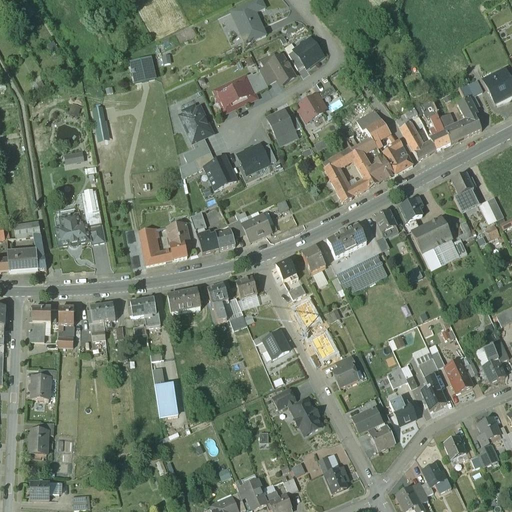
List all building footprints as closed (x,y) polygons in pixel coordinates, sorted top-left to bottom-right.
[(396,18),(401,13),(391,5),(387,10),(396,18)] [(265,25),(261,15),(233,29),(238,38),(242,36),(244,41),(238,44),(245,59),(255,54),(256,57),(266,52),(256,30),(265,25)] [(35,29),(30,22),(23,26),(29,34),(35,29)] [(300,61),(293,66),(304,81),(306,84),(323,72),(310,54),(305,57),(300,61)] [(304,81),(293,66),(288,70),(297,85),(304,81)] [(282,72),(267,81),(270,86),(272,86),(277,95),(280,100),(294,92),(282,72)] [(151,75),(131,80),(136,99),(155,95),(151,75)] [(414,75),(407,78),(412,89),(418,86),(414,75)] [(270,86),(267,81),(259,86),(260,87),(267,101),(277,95),(272,86),(270,86)] [(511,98),(504,83),(483,94),(494,117),(511,107),(511,98)] [(267,101),(260,87),(253,90),(252,89),(246,92),(248,97),(254,109),(254,110),(268,103),(267,101)] [(246,92),(222,103),(224,107),(225,107),(225,108),(248,97),(246,92)] [(476,94),(467,98),(472,109),(482,105),(476,94)] [(248,97),(225,108),(225,107),(224,107),(217,110),(218,112),(216,117),(221,119),(223,123),(254,109),(248,97)] [(467,98),(458,102),(464,113),(469,111),(472,109),(467,98)] [(254,109),(223,123),(225,128),(256,114),(254,110),(254,109)] [(327,123),(318,109),(313,112),(322,126),(327,123)] [(464,113),(457,117),(465,131),(466,131),(474,128),(477,127),(469,111),(464,113)] [(313,112),(300,120),(305,128),(301,130),(306,138),(309,135),(309,136),(323,128),(322,126),(313,112)] [(432,132),(438,129),(431,112),(414,121),(415,123),(422,137),(428,135),(432,132)] [(200,122),(195,124),(194,122),(183,127),(184,129),(180,131),(193,160),(205,155),(204,153),(212,149),(200,122)] [(416,140),(422,137),(415,123),(395,133),(402,147),(412,142),(416,140)] [(374,125),(356,135),(362,144),(365,142),(380,134),(374,125)] [(284,126),(267,134),(277,155),(294,147),(294,146),(287,132),(284,126)] [(474,128),(466,131),(468,134),(458,138),(464,150),(481,142),(474,128)] [(301,143),(293,129),(287,132),(294,146),(301,143)] [(438,129),(432,132),(435,141),(441,137),(442,137),(438,129)] [(98,158),(110,156),(106,134),(93,137),(98,158)] [(380,134),(365,142),(371,152),(373,156),(390,147),(381,134),(380,134)] [(441,137),(435,141),(439,152),(432,155),(436,163),(449,156),(441,137)] [(458,138),(446,144),(451,155),(464,150),(458,138)] [(423,162),(412,142),(402,147),(417,172),(436,163),(432,155),(426,161),(423,162)] [(390,147),(373,156),(376,160),(377,162),(381,159),(382,162),(395,154),(390,147)] [(352,150),(346,153),(350,161),(356,159),(352,150)] [(371,152),(351,163),(356,171),(363,168),(369,164),(376,160),(373,156),(371,152)] [(395,154),(382,162),(386,168),(394,163),(402,159),(398,153),(395,154)] [(205,155),(193,160),(195,164),(183,170),(188,179),(195,176),(211,168),(205,155)] [(260,159),(249,164),(250,165),(246,166),(238,170),(247,190),(248,189),(247,187),(257,182),(258,184),(269,179),(260,159)] [(381,159),(377,162),(381,169),(382,171),(384,170),(386,168),(382,162),(381,159)] [(402,159),(394,163),(400,173),(407,168),(402,159)] [(369,164),(375,173),(381,169),(377,162),(376,160),(369,164)] [(350,161),(340,165),(347,176),(353,173),(356,171),(351,163),(350,161)] [(345,175),(337,179),(338,181),(347,176),(340,165),(320,176),(323,181),(334,175),(342,170),(345,175)] [(83,168),(66,171),(67,178),(85,175),(83,168)] [(211,168),(195,176),(199,186),(204,183),(215,178),(214,176),(211,168)] [(377,177),(371,181),(363,168),(356,171),(353,173),(362,189),(364,192),(369,200),(394,187),(394,186),(392,183),(391,181),(390,179),(384,170),(382,171),(381,169),(375,173),(377,177)] [(392,178),(386,168),(384,170),(390,179),(391,181),(390,179),(392,178)] [(392,178),(390,179),(391,181),(392,183),(394,186),(394,187),(394,188),(412,178),(407,168),(400,173),(392,178)] [(345,175),(342,170),(334,175),(337,179),(345,175)] [(214,176),(215,178),(204,183),(215,206),(236,196),(225,171),(214,176)] [(337,179),(334,175),(323,181),(332,196),(341,191),(343,190),(338,181),(337,179)] [(180,183),(182,193),(199,186),(195,176),(188,179),(180,183)] [(466,186),(451,193),(457,207),(453,209),(459,221),(479,212),(466,186)] [(354,190),(343,196),(346,201),(349,201),(358,196),(354,190)] [(343,196),(341,191),(332,196),(342,215),(352,210),(351,209),(346,201),(343,196)] [(364,192),(358,196),(362,203),(369,200),(364,192)] [(358,196),(349,201),(346,201),(351,209),(362,203),(358,196)] [(96,206),(92,207),(91,205),(85,206),(85,208),(82,208),(87,237),(88,241),(102,238),(96,206)] [(502,227),(493,208),(486,212),(495,231),(502,227)] [(418,209),(400,218),(407,233),(408,234),(415,231),(422,227),(418,220),(423,218),(418,209)] [(486,212),(477,216),(487,235),(495,231),(486,212)] [(285,214),(277,218),(280,226),(288,222),(285,214)] [(389,223),(375,230),(382,244),(396,238),(389,223)] [(201,224),(190,230),(195,243),(204,240),(207,240),(201,224)] [(233,231),(235,235),(240,233),(248,229),(246,227),(239,230),(239,229),(233,231)] [(273,238),(269,227),(263,229),(268,240),(273,238)] [(78,229),(71,230),(71,229),(66,230),(66,231),(61,232),(63,242),(56,243),(60,261),(64,260),(65,261),(68,260),(68,259),(70,259),(71,263),(75,263),(78,262),(80,258),(80,257),(82,257),(83,257),(86,257),(86,256),(90,255),(90,254),(88,241),(87,237),(80,239),(78,229)] [(243,239),(242,239),(245,245),(246,248),(249,246),(253,254),(271,246),(268,240),(263,229),(243,239)] [(440,229),(429,234),(435,248),(430,250),(434,258),(437,256),(438,257),(450,251),(451,251),(440,229)] [(407,233),(401,236),(406,246),(412,243),(419,239),(415,231),(408,234),(407,233)] [(235,235),(230,237),(234,245),(233,245),(236,250),(245,245),(242,239),(243,239),(240,233),(235,235)] [(465,233),(459,236),(463,244),(457,247),(458,250),(459,250),(460,252),(471,246),(465,233)] [(419,239),(412,243),(422,264),(434,258),(430,250),(435,248),(429,234),(419,239)] [(499,246),(494,235),(485,240),(490,250),(499,246)] [(40,237),(14,241),(16,253),(35,250),(41,249),(40,237)] [(186,237),(168,241),(171,257),(184,255),(189,254),(186,237)] [(234,245),(230,237),(227,238),(230,244),(231,244),(233,251),(236,250),(233,245),(234,245)] [(102,238),(88,241),(90,254),(91,254),(92,259),(106,256),(102,238)] [(273,238),(268,240),(271,246),(276,243),(273,238)] [(358,238),(345,244),(344,243),(339,245),(340,247),(327,253),(335,270),(366,255),(358,238)] [(204,240),(195,243),(196,244),(195,244),(197,250),(206,246),(204,240)] [(157,243),(140,246),(147,279),(174,273),(171,263),(159,266),(156,251),(159,250),(157,243)] [(230,244),(216,248),(219,262),(235,258),(233,251),(231,244),(230,244)] [(206,246),(197,250),(202,266),(219,262),(216,248),(211,248),(210,245),(206,246)] [(383,248),(376,252),(382,265),(389,262),(383,248)] [(450,251),(438,257),(446,273),(466,264),(460,252),(459,250),(458,250),(451,254),(450,251)] [(5,252),(0,253),(0,255),(3,267),(8,266),(8,253),(5,252)] [(40,257),(36,258),(37,265),(37,266),(44,265),(42,254),(40,255),(40,257)] [(171,257),(170,258),(171,263),(174,273),(187,271),(184,255),(171,257)] [(434,258),(422,264),(430,281),(446,273),(438,257),(437,256),(434,258)] [(316,258),(301,266),(310,285),(312,284),(319,298),(328,294),(327,292),(321,280),(325,277),(316,258)] [(37,265),(8,266),(9,275),(9,285),(39,283),(38,270),(37,270),(37,266),(37,265)] [(44,265),(37,266),(37,270),(38,270),(39,283),(47,283),(44,265)] [(377,265),(336,285),(340,295),(381,275),(377,265)] [(288,272),(275,279),(283,293),(289,290),(296,287),(288,272)] [(9,275),(1,275),(1,286),(9,285),(9,275)] [(336,287),(329,291),(335,303),(342,299),(336,287)] [(251,289),(236,294),(241,310),(256,305),(255,302),(253,295),(251,289)] [(289,290),(283,293),(288,302),(294,299),(289,290)] [(294,299),(288,302),(292,310),(293,311),(294,310),(306,304),(301,295),(294,299)] [(223,297),(207,302),(211,317),(212,317),(221,314),(227,312),(223,297)] [(211,317),(207,302),(202,303),(214,337),(227,333),(223,322),(215,325),(212,317),(211,317)] [(197,303),(182,306),(186,323),(201,320),(197,303)] [(260,316),(256,305),(241,310),(236,311),(237,314),(240,322),(260,316)] [(182,306),(168,309),(171,326),(186,323),(182,306)] [(292,310),(287,313),(294,326),(300,322),(294,310),(293,311),(292,310)] [(154,311),(142,313),(144,328),(146,337),(146,339),(161,337),(158,316),(155,316),(154,311)] [(142,313),(131,314),(132,322),(129,323),(130,328),(133,328),(133,330),(134,330),(144,328),(142,313)] [(221,314),(212,317),(215,325),(223,322),(222,319),(221,314)] [(223,322),(227,333),(231,332),(235,341),(246,336),(244,329),(240,322),(237,314),(222,319),(223,322)] [(114,316),(101,318),(103,333),(115,332),(114,316)] [(511,316),(495,324),(501,338),(511,332),(511,316)] [(101,318),(91,319),(92,333),(93,335),(103,333),(101,318)] [(52,321),(34,320),(33,331),(33,335),(45,335),(51,335),(52,321)] [(336,320),(330,323),(334,330),(339,327),(336,320)] [(75,322),(59,322),(59,338),(74,338),(75,333),(77,333),(77,329),(75,329),(75,322)] [(254,332),(251,326),(244,329),(246,336),(254,332)] [(144,328),(134,330),(135,338),(146,337),(144,328)] [(45,335),(33,335),(33,331),(30,330),(28,354),(45,354),(45,335)] [(105,353),(103,333),(93,335),(88,336),(89,344),(93,346),(94,355),(105,353)] [(74,338),(59,338),(58,353),(58,359),(68,359),(73,359),(74,338)] [(404,352),(399,340),(391,344),(396,356),(404,352)] [(256,355),(264,351),(272,347),(269,342),(253,349),(256,355)] [(264,351),(273,369),(289,361),(280,343),(272,347),(264,351)] [(501,350),(491,355),(492,356),(497,368),(498,371),(508,367),(501,350)] [(492,356),(483,360),(489,372),(497,368),(492,356)] [(437,360),(430,363),(431,366),(437,378),(444,374),(437,360)] [(161,362),(149,364),(150,371),(152,371),(156,370),(162,369),(161,362)] [(350,364),(334,370),(338,378),(350,372),(351,373),(353,371),(350,364)] [(431,366),(418,372),(425,387),(438,381),(437,378),(431,366)] [(474,383),(465,366),(461,368),(460,369),(464,378),(468,386),(474,383)] [(489,372),(484,374),(487,382),(485,383),(489,391),(504,384),(498,371),(497,368),(489,372)] [(460,369),(445,376),(449,385),(464,378),(460,369)] [(338,378),(332,380),(339,396),(358,388),(357,387),(355,388),(352,382),(354,381),(351,373),(350,372),(338,378)] [(393,396),(407,389),(406,387),(399,375),(386,381),(393,396)] [(464,378),(449,385),(456,402),(472,395),(468,386),(464,378)] [(156,380),(152,380),(155,396),(164,394),(162,379),(156,380)] [(57,381),(39,380),(39,389),(50,390),(50,391),(56,391),(57,381)] [(412,384),(406,387),(407,389),(410,396),(417,393),(412,384)] [(39,389),(33,389),(33,397),(31,398),(31,400),(32,402),(32,410),(49,411),(50,391),(50,390),(39,389)] [(178,422),(173,393),(164,394),(155,396),(159,425),(162,425),(178,422)] [(427,399),(423,402),(430,418),(446,410),(438,394),(427,399)] [(288,398),(272,406),(279,419),(288,414),(292,411),(294,410),(288,398)] [(393,419),(404,414),(402,411),(400,406),(390,411),(393,419)] [(313,418),(308,409),(295,416),(292,411),(288,414),(295,427),(293,428),(297,436),(299,435),(304,444),(322,435),(317,426),(319,425),(314,417),(313,418)] [(404,414),(393,419),(400,434),(415,427),(408,412),(404,414)] [(371,419),(352,427),(359,442),(368,437),(373,435),(380,432),(373,417),(373,418),(372,417),(370,418),(371,419)] [(492,425),(477,431),(482,442),(485,449),(488,448),(499,443),(500,442),(497,437),(492,425)] [(54,433),(41,433),(41,440),(47,441),(47,445),(53,445),(54,433)] [(381,436),(376,439),(373,435),(368,437),(379,459),(387,455),(386,452),(394,449),(386,433),(380,436),(381,436)] [(511,453),(508,445),(503,434),(497,437),(500,442),(499,443),(506,457),(511,453)] [(41,440),(30,440),(29,461),(46,462),(47,445),(47,441),(41,440)] [(485,449),(482,442),(478,444),(482,455),(489,452),(488,448),(485,449)] [(458,445),(444,452),(450,467),(465,460),(458,445)] [(489,452),(482,455),(485,460),(477,463),(482,472),(482,473),(482,474),(497,467),(489,452)] [(465,460),(450,467),(453,473),(468,466),(465,460)] [(333,463),(326,465),(332,479),(338,476),(333,463)] [(482,472),(477,463),(472,465),(477,475),(482,473),(482,472)] [(332,479),(326,465),(318,468),(324,482),(332,479)] [(299,469),(290,474),(294,483),(303,478),(299,469)] [(435,472),(422,478),(427,489),(430,494),(431,494),(435,492),(439,501),(451,495),(442,478),(438,480),(435,472)] [(348,489),(342,475),(338,476),(332,479),(324,482),(331,500),(347,494),(345,490),(348,489)] [(293,486),(283,490),(288,502),(298,498),(293,486)] [(241,487),(235,490),(238,499),(241,506),(247,504),(243,494),(244,494),(241,487)] [(244,494),(243,494),(247,504),(250,511),(262,511),(266,511),(266,510),(263,504),(263,503),(257,488),(244,494)] [(427,489),(420,492),(425,503),(433,499),(431,494),(430,494),(427,489)] [(420,492),(419,490),(412,494),(420,511),(427,507),(425,503),(420,492)] [(50,491),(31,491),(31,508),(49,509),(50,491)] [(412,494),(396,502),(400,511),(417,511),(420,511),(412,494)] [(243,511),(241,506),(238,499),(231,502),(232,504),(235,511),(243,511)] [(274,499),(265,502),(268,509),(277,506),(274,499)] [(277,506),(268,509),(269,511),(289,511),(285,502),(277,506)] [(89,511),(88,503),(73,504),(73,511),(89,511)]
